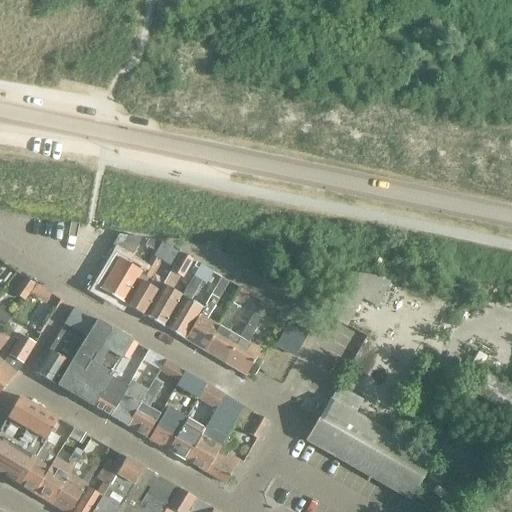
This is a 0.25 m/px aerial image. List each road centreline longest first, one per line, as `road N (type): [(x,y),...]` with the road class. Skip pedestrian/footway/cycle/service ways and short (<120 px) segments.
road 1 (residential): [(240,509),(293,418),(280,410),(74,293),(22,381)]
road 2 (residential): [(107,128),(511,217)]
road 3 (residential): [(240,509),(22,381)]
